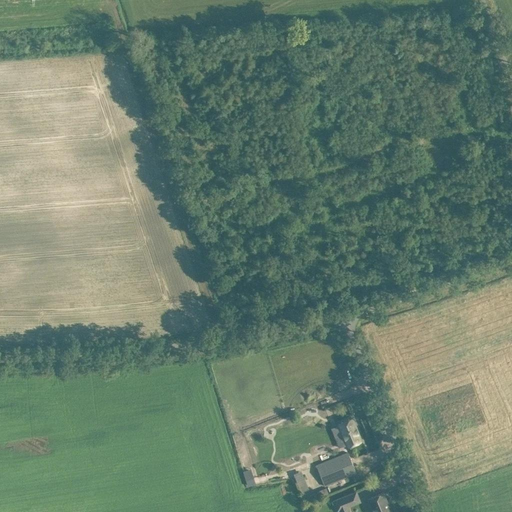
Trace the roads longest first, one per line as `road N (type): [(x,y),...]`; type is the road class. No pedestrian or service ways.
road 1 (unclassified): [(0,360),(203,346),(344,315)]
road 2 (unclassified): [(420,511),(344,315)]
road 3 (unclassified): [(344,315),(511,259)]
